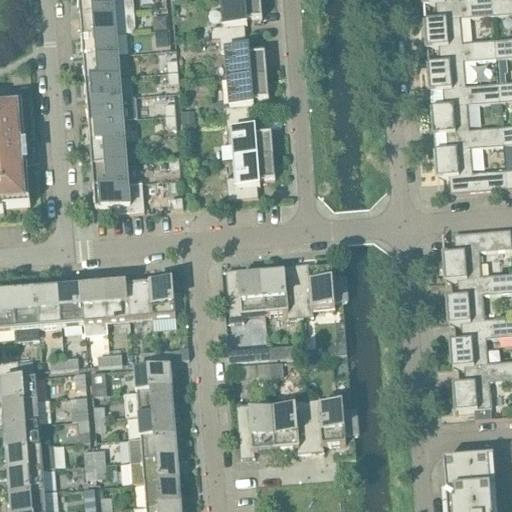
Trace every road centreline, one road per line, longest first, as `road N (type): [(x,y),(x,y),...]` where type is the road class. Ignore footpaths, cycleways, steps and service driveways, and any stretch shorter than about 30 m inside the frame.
road 1 (residential): [(219,511),(197,244)]
road 2 (residential): [(66,254),(46,0)]
road 3 (residential): [(290,0),(308,235)]
road 4 (residential): [(403,228),(387,0)]
road 5 (residential): [(419,442),(403,228)]
road 6 (residential): [(66,254),(197,244)]
